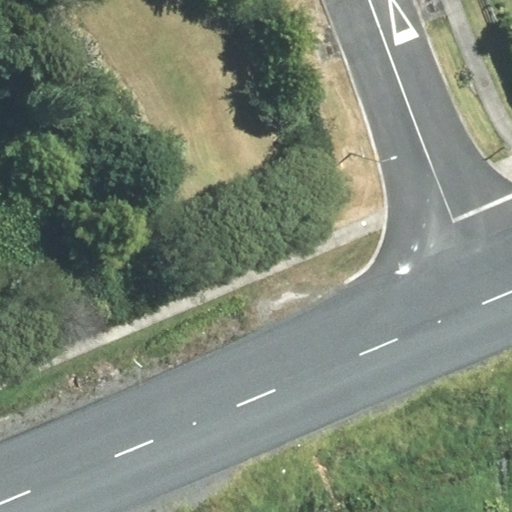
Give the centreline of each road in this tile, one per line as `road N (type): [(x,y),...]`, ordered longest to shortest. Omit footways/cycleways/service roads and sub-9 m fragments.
road 1 (secondary): [(0,503),(489,299)]
road 2 (residential): [(368,0),(458,240),(489,299)]
